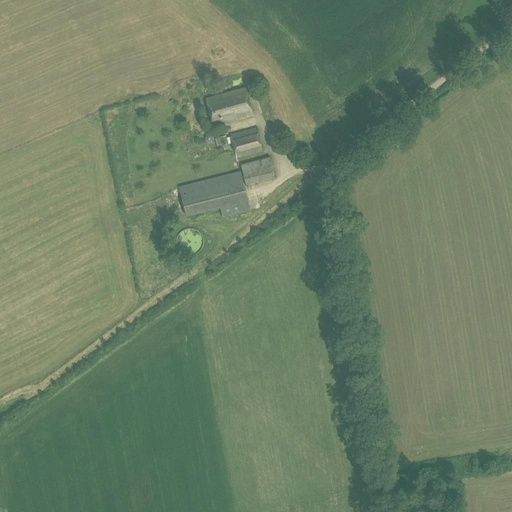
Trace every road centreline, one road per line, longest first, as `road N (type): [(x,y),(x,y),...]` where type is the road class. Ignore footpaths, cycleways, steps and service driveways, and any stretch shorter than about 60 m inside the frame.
road 1 (track): [(511,22),(322,169),(385,511)]
road 2 (track): [(0,400),(37,389),(322,169)]
